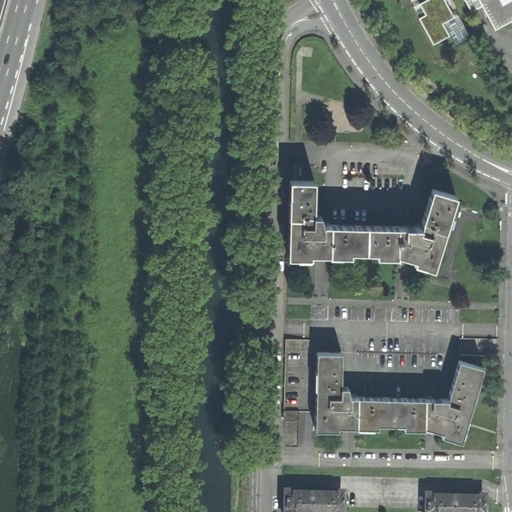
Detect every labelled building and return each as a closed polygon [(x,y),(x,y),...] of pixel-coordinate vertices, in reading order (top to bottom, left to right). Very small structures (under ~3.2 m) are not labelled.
[(448,22),(460,16),(452,0),(430,0),(426,3),(432,14),(426,17),(439,44),(456,36),(448,22)] [(511,0),(471,0),(472,2),(475,0),(478,0),(495,30),(511,20),(511,0)] [(462,16),(450,22),(459,40),(471,34),(462,16)] [(412,265),(432,271),(455,198),(431,190),(420,228),(322,225),(321,216),(314,216),(314,182),(290,181),(288,259),(311,259),(311,255),(327,255),(327,257),(329,257),(330,252),(340,252),(384,253),(391,253),(395,254),(397,257),(413,261),(412,265)] [(307,413),(316,413),(317,354),(342,355),(341,389),(348,390),(350,393),(350,397),(447,400),(459,362),(476,367),(476,358),(458,357),(460,311),(310,306),(308,341),(286,341),(284,421),(299,421),(300,413),(307,413)] [(476,367),(459,362),(447,400),(350,397),(350,393),(348,390),(341,389),(342,355),(317,354),(316,413),(316,431),(337,432),(337,428),(348,429),(356,429),(356,426),(404,426),(404,429),(414,429),(425,430),(425,427),(443,433),(442,437),(461,443),(482,369),(476,367)] [(284,511),(340,511),(341,493),(313,492),(285,492),(284,511)] [(425,511),(481,511),(482,496),(454,496),(426,495),(425,511)]
